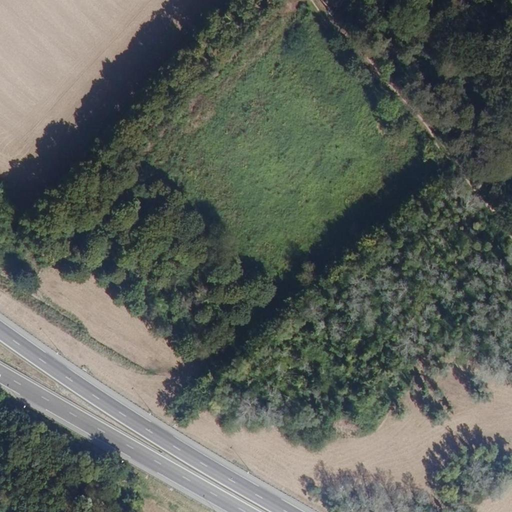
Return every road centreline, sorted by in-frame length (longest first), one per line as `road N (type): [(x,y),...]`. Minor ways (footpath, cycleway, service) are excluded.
road 1 (motorway): [(288,511),(0,330)]
road 2 (motorway): [(0,372),(244,511)]
